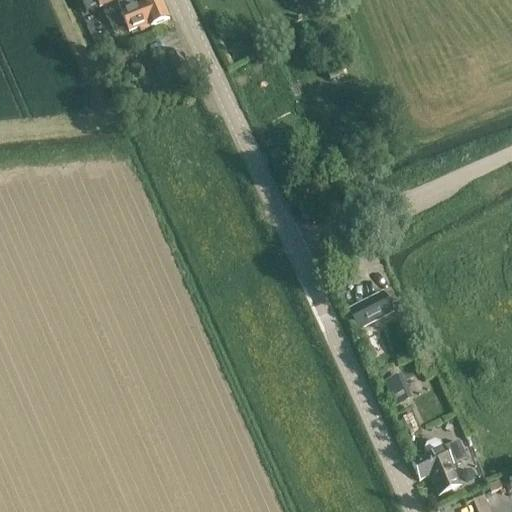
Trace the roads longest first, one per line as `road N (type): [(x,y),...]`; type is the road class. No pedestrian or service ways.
road 1 (tertiary): [(412,511),(297,252)]
road 2 (tertiary): [(297,252),(179,0)]
road 3 (unclassified): [(297,252),(511,152)]
